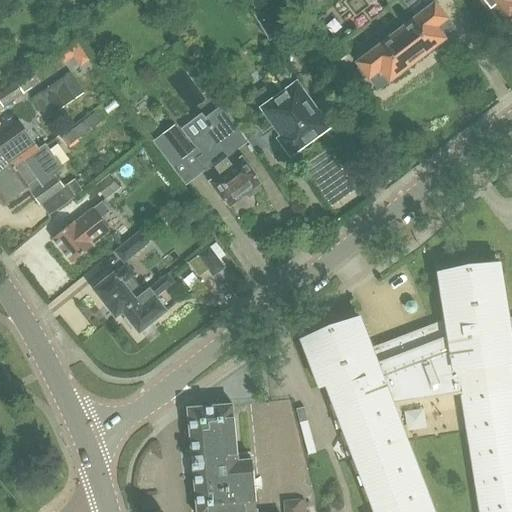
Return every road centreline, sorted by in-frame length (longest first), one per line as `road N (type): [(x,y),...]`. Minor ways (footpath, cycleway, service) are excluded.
road 1 (tertiary): [(511,118),(85,443)]
road 2 (secondary): [(85,443),(0,285)]
